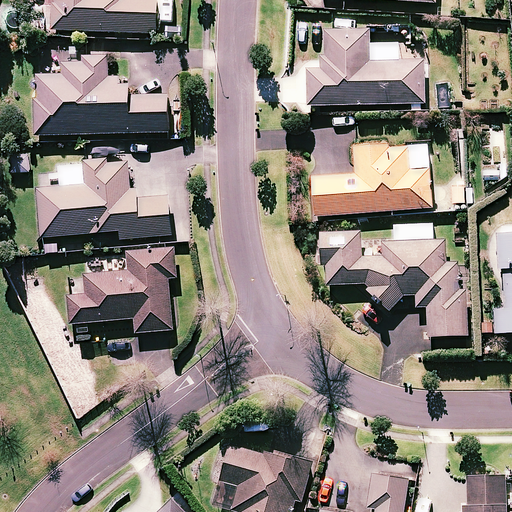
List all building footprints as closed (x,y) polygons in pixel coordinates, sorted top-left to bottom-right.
[(35,0),(36,2),(55,2),(55,33),(158,35),(159,0),(35,0)] [(371,32),(326,32),(326,71),(309,72),(310,108),(426,106),(426,64),(372,64),(371,32)] [(110,81),(110,60),(84,60),(84,65),(64,66),(64,77),(38,78),(39,137),(171,135),(170,97),(132,98),(132,81),(110,81)] [(434,212),(430,148),(391,150),(390,147),(355,149),(357,177),(314,180),(317,219),(434,212)] [(31,174),(31,158),(14,158),(14,175),(31,174)] [(130,163),(86,166),(87,187),(40,190),(43,239),(121,234),(122,241),(173,237),(171,198),(132,201),(130,163)] [(466,187),(452,188),(453,207),(467,207),(466,187)] [(321,236),(322,267),(329,267),(329,287),(372,286),(367,292),(391,314),(406,298),(418,297),(419,310),(429,310),(430,339),(470,339),(469,292),(462,292),(461,265),(447,266),(446,242),(435,242),(434,225),(398,226),(398,244),(383,244),(384,259),(363,259),(363,235),(321,236)] [(511,226),(499,227),(500,276),(504,276),(505,313),(497,314),(498,336),(511,335),(511,226)] [(179,280),(177,251),(129,255),(130,273),(86,277),(88,297),(69,298),(71,326),(137,321),(138,335),(175,332),(171,281),(179,280)] [(223,478),(221,483),(240,488),(233,511),(235,511),(293,511),(296,502),(302,503),(312,466),(232,444),(223,478)] [(405,511),(410,481),(374,475),(368,511),(405,511)] [(508,511),(507,478),(467,479),(467,511),(508,511)] [(182,511),(173,501),(161,511),(182,511)]
